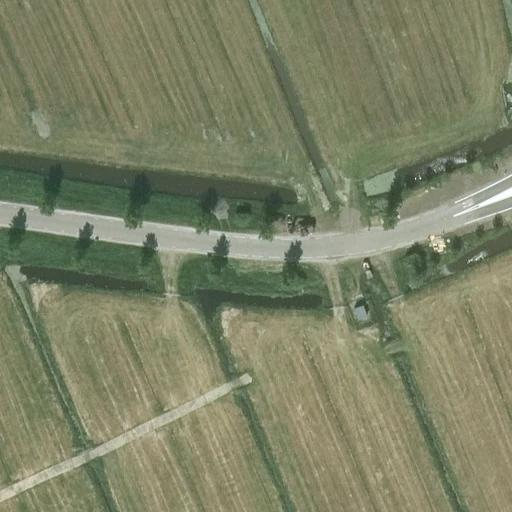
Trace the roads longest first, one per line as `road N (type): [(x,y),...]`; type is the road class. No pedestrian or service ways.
road 1 (unclassified): [(0,219),(258,250),(367,246),(511,192)]
road 2 (track): [(0,498),(250,376)]
